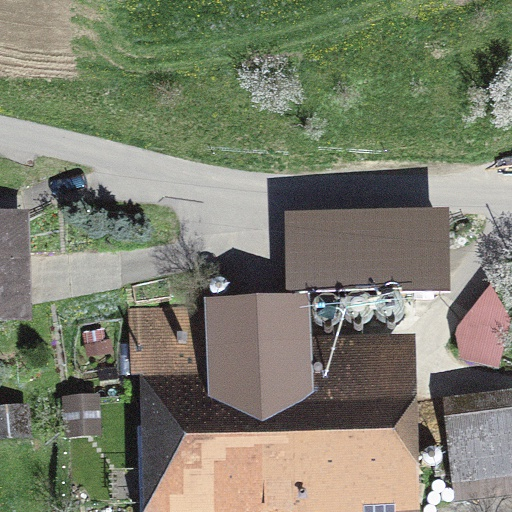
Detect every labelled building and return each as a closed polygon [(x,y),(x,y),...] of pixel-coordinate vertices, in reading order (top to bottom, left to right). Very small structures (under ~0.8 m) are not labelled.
[(13,226),(0,225),(0,308),(15,308),(13,226)] [(298,259),(299,297),(298,301),(350,292),(446,292),(446,232),(348,231),(348,259),(298,259)] [(298,306),(298,301),(299,297),(217,299),(216,307),(135,308),(135,350),(167,349),(167,383),(172,506),(405,502),(401,366),(306,368),(305,349),(304,306),(298,306)] [(0,432),(25,431),(21,401),(0,402),(0,432)] [(511,472),(511,416),(452,422),(458,478),(469,477),(511,472)] [(428,462),(431,462),(434,462),(437,461),(440,459),(441,456),(442,452),(441,449),(439,446),(437,444),(434,443),(431,443),(428,444),(425,446),(423,448),(422,451),(422,454),(423,457),(425,460),(428,462)]
